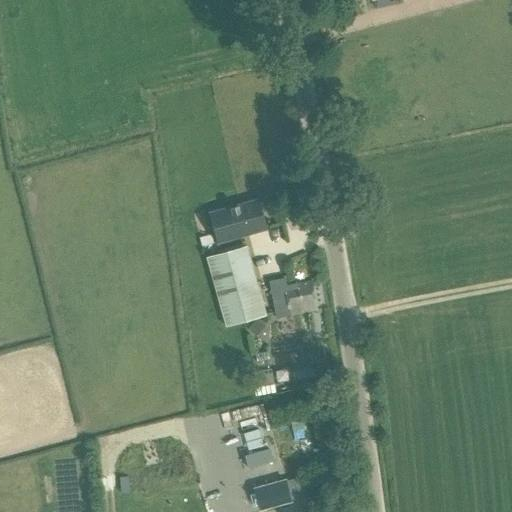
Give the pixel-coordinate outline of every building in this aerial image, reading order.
[(259,201),(211,215),(218,242),(267,228),(259,201)] [(279,230),(262,237),(266,247),(283,240),(279,230)] [(246,248),(206,257),(223,328),(263,318),(246,248)] [(284,282),(270,284),(276,317),(317,310),(313,281),(285,285),(284,282)] [(258,338),(267,329),(257,320),(249,329),(258,338)] [(276,367),(254,371),(259,395),(280,391),(276,367)] [(287,480),(254,489),(259,509),(292,501),(287,480)]
